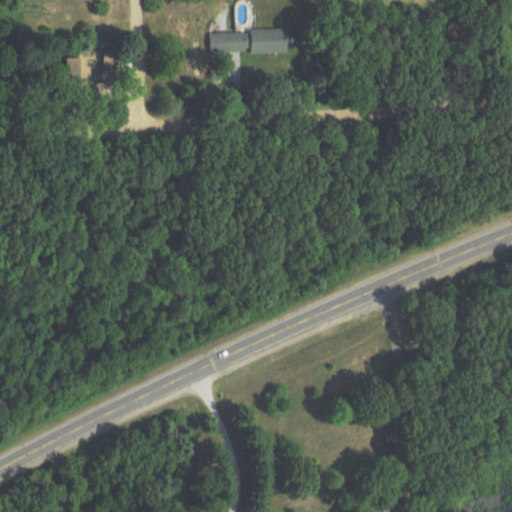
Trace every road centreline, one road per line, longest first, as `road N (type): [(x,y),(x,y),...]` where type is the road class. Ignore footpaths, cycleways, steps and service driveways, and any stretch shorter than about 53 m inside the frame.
road 1 (tertiary): [(0,467),(235,351),(511,233)]
road 2 (residential): [(511,104),(0,133)]
road 3 (residential): [(134,129),(135,0)]
